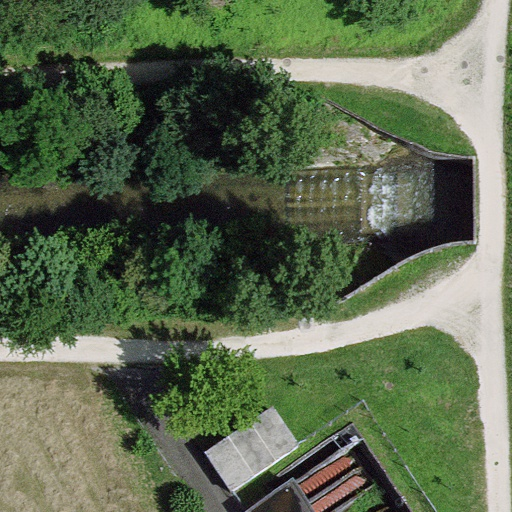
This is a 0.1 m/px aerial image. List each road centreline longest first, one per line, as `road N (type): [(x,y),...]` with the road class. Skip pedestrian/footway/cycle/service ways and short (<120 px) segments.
road 1 (track): [(491,297),(273,344),(0,349)]
road 2 (track): [(0,81),(492,69)]
road 3 (track): [(491,297),(492,69)]
road 4 (track): [(500,511),(491,297)]
